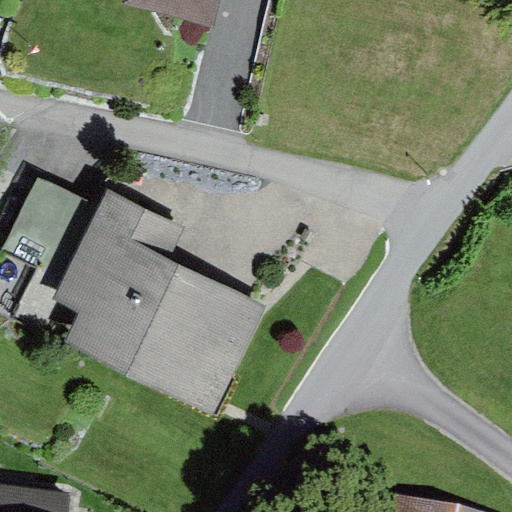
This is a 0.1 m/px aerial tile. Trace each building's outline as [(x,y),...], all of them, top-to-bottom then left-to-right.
[(143,0),(214,16),(218,0),(143,0)] [(4,248),(65,276),(100,202),(40,173),(4,248)] [(186,219),(109,182),(100,202),(65,276),(56,293),(79,304),(66,330),(213,400),(264,294),(171,250),(186,219)] [(0,511),(71,511),(68,511),(71,486),(0,478),(0,511)] [(450,511),(395,499),(391,511),(450,511)]
